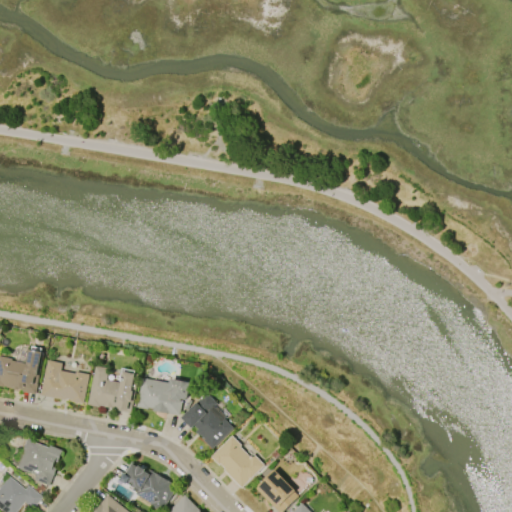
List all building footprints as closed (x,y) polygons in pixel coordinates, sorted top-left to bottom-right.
[(0,386),(0,357),(12,360),(11,362),(28,365),(31,351),(44,353),(36,395),(22,392),(22,391),(0,386)] [(40,396),(47,361),(62,364),(61,371),(75,374),(76,372),(90,375),(84,404),(72,402),(72,401),(65,399),(65,401),(40,396)] [(88,405),(96,366),(108,369),(107,373),(108,374),(106,380),(121,383),(123,372),(139,375),(131,413),(116,410),(117,409),(100,406),(100,407),(88,405)] [(138,408),(144,379),(172,384),(173,380),(192,383),(189,399),(188,399),(188,400),(184,400),(181,416),(154,411),(155,409),(150,408),(149,410),(138,408)] [(234,429),(212,449),(204,441),(206,440),(200,435),(199,436),(196,433),(199,430),(195,426),(192,429),(182,418),(207,394),(217,404),(212,410),(222,420),(224,419),(234,429)] [(265,465),(242,488),(224,470),(225,469),(220,464),(219,466),(210,457),(232,436),(241,445),(240,447),(252,458),(255,455),(265,465)] [(24,438),(50,448),(51,446),(63,451),(58,463),(55,462),(54,467),(57,468),(49,486),(32,480),(34,475),(15,468),(21,451),(20,450),(24,438)] [(150,470),(177,486),(162,511),(152,506),(153,504),(136,494),(138,491),(119,480),(124,473),(126,474),(133,462),(149,472),(150,470)] [(299,496),(282,511),(280,511),(257,489),(260,487),(258,486),(275,470),(295,491),(294,491),(299,496)] [(0,485),(7,477),(23,489),(26,485),(40,497),(31,509),(22,502),(13,511),(2,511),(0,510),(0,485)] [(93,511),(107,495),(128,511),(93,511)] [(169,511),(185,496),(201,511),(169,511)] [(310,511),(301,503),(293,511),(310,511)]
